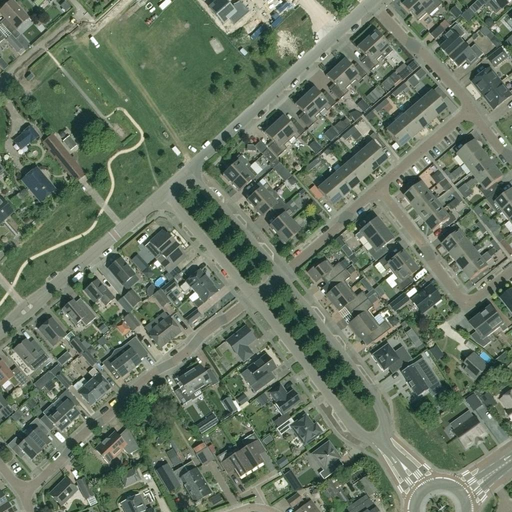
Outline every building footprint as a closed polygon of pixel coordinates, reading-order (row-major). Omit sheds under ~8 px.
[(208,0),(213,5),(207,10),(214,18),(226,7),(224,4),(228,0),(208,0)] [(425,12),(414,0),(409,0),(407,0),(402,5),(418,22),(427,13),(426,11),(425,12)] [(429,0),(414,0),(425,12),(426,11),(433,4),(429,0)] [(488,2),(485,0),(479,0),(470,9),(475,14),(488,2)] [(502,9),(511,0),(493,0),(494,1),(493,2),(498,8),(499,7),(502,9)] [(14,30),(27,18),(13,2),(0,13),(0,14),(9,25),(14,30)] [(70,8),(64,2),(60,6),(65,12),(70,8)] [(214,18),(221,26),(227,21),(232,27),(247,14),(237,2),(229,10),(226,7),(214,18)] [(450,12),(457,20),(463,14),(456,6),(450,12)] [(462,17),(468,24),(476,16),(470,10),(462,17)] [(14,30),(9,25),(5,29),(15,40),(20,36),(14,30)] [(449,59),(465,45),(460,39),(465,34),(456,25),(447,34),(451,39),(441,49),(449,59)] [(445,31),(440,26),(431,35),(435,40),(445,31)] [(369,38),(366,40),(381,57),(384,59),(393,51),(374,31),(368,37),(369,38)] [(25,52),(22,49),(11,36),(6,41),(17,54),(20,57),(25,52)] [(501,44),(495,37),(490,42),(496,49),(501,44)] [(381,57),(366,40),(363,43),(362,42),(356,47),(366,58),(361,62),(370,72),(379,64),(377,61),(381,57)] [(465,45),(449,59),(458,68),(469,58),(474,63),(483,54),(475,45),(470,50),(465,45)] [(501,49),(487,59),(494,68),(508,58),(501,49)] [(335,69),(350,85),(355,81),(358,84),(367,75),(358,66),(353,70),(343,60),(337,65),(338,66),(335,69)] [(407,68),(397,77),(401,82),(411,73),(407,68)] [(350,85),(335,69),(333,71),(332,70),(326,76),(335,86),(330,91),(339,101),(348,92),(346,89),(350,85)] [(483,96),(501,83),(490,69),(472,83),(483,96)] [(417,82),(413,76),(406,81),(412,88),(418,83),(417,82)] [(387,92),(395,85),(388,78),(380,85),(387,92)] [(501,83),(483,96),(494,110),(511,96),(511,94),(511,88),(511,89),(511,88),(511,91),(509,93),(501,83)] [(397,89),(400,92),(406,87),(404,84),(397,89)] [(378,86),(373,91),(379,98),(384,93),(378,86)] [(307,95),(305,97),(320,114),(324,109),(327,112),(336,104),(327,94),(322,99),(312,88),(306,94),(307,95)] [(400,92),(397,89),(391,94),(394,97),(400,92)] [(432,92),(423,100),(436,116),(446,108),(432,92)] [(320,114),(305,97),(302,100),(301,99),(295,104),(305,115),(300,120),(309,129),(318,121),(315,118),(320,114)] [(385,100),(379,105),(382,108),(388,103),(385,100)] [(423,100),(413,108),(427,124),(436,116),(423,100)] [(359,106),(366,112),(371,107),(365,101),(359,106)] [(382,108),(379,105),(373,110),(376,113),(382,108)] [(413,108),(404,116),(418,132),(427,124),(413,108)] [(404,116),(395,123),(409,140),(418,132),(404,116)] [(274,126),(289,142),(294,138),(296,141),(305,132),(296,123),(292,127),(282,117),(276,122),(276,123),(274,126)] [(340,122),(333,128),(339,134),(349,125),(346,121),(342,124),(340,122)] [(409,140),(395,123),(386,131),(400,148),(409,140)] [(289,142),(274,126),(271,128),(270,127),(264,133),(274,143),(269,148),(278,158),(287,149),(284,146),(289,142)] [(17,138),(25,147),(30,143),(30,144),(39,137),(30,127),(22,134),(17,138)] [(347,132),(350,135),(356,130),(353,127),(347,132)] [(326,135),(332,141),(339,134),(333,128),(326,135)] [(350,135),(347,132),(341,137),(344,141),(350,135)] [(52,135),(42,144),(75,184),(85,176),(52,135)] [(77,146),(69,136),(62,142),(70,152),(77,146)] [(385,146),(378,138),(374,141),(381,149),(385,146)] [(315,154),(321,149),(315,142),(309,148),(315,154)] [(464,164),(481,151),(474,142),(457,155),(464,164)] [(329,148),(332,151),(338,146),(335,143),(329,148)] [(372,143),(363,151),(377,167),(386,159),(372,143)] [(332,151),(329,148),(323,153),(325,156),(332,151)] [(271,164),(276,159),(267,149),(262,154),(271,164)] [(377,167),(363,151),(354,159),(368,175),(377,167)] [(488,160),(481,151),(464,164),(472,173),(488,160)] [(246,171),(251,166),(241,156),(240,157),(239,156),(233,161),(234,162),(229,167),(231,168),(223,176),(231,185),(233,184),(232,183),(246,171)] [(258,158),(250,163),(257,173),(264,168),(258,158)] [(317,158),(311,163),(313,167),(319,161),(317,158)] [(354,159),(345,167),(359,183),(368,175),(354,159)] [(495,169),(488,160),(472,173),(479,182),(495,169)] [(280,163),(274,169),(280,175),(286,170),(280,163)] [(313,167),(311,163),(304,169),(307,172),(313,167)] [(359,183),(345,167),(336,174),(350,191),(359,183)] [(36,169),(21,181),(40,203),(55,190),(36,169)] [(502,178),(495,169),(479,182),(483,187),(479,190),(487,200),(496,192),(492,186),(502,178)] [(253,179),(246,171),(232,183),(233,184),(240,192),(253,179)] [(451,175),(450,175),(447,177),(451,182),(459,176),(456,171),(451,175)] [(350,191),(336,174),(326,182),(340,199),(350,191)] [(445,179),(442,182),(439,184),(443,190),(449,185),(445,179)] [(340,199),(326,182),(317,190),(331,206),(340,199)] [(412,205),(428,192),(421,183),(404,196),(412,205)] [(255,209),(269,196),(265,192),(270,188),(266,184),(259,190),(248,201),(255,209)] [(293,211),(309,198),(302,189),(286,201),(293,211)] [(496,192),(487,200),(491,206),(495,203),(502,212),(511,204),(511,190),(501,198),(496,192)] [(432,198),(428,192),(412,205),(419,214),(435,201),(439,198),(436,195),(432,198)] [(14,198),(21,206),(26,201),(20,193),(14,198)] [(273,200),(269,196),(255,209),(263,217),(272,209),(276,213),(285,205),(277,196),(273,200)] [(0,223),(12,213),(1,199),(0,199),(0,223)] [(317,216),(323,211),(314,201),(309,206),(317,216)] [(442,210),(435,201),(419,214),(426,223),(442,210)] [(511,218),(511,204),(502,212),(509,221),(511,218)] [(285,205),(276,213),(280,218),(271,226),(278,235),(292,223),(292,222),(288,218),(293,214),(285,205)] [(484,213),(478,206),(473,210),(479,217),(484,213)] [(447,216),(442,210),(426,223),(433,232),(446,223),(449,226),(456,220),(450,213),(447,216)] [(367,243),(384,229),(376,219),(354,236),(358,241),(363,237),(367,243)] [(294,220),(292,222),(292,223),(278,235),(280,238),(279,238),(284,245),(302,230),(294,220)] [(450,253),(466,241),(454,225),(447,231),(452,237),(442,244),(450,253)] [(384,229),(367,243),(372,248),(367,252),(375,262),(385,254),(381,248),(392,239),(384,229)] [(163,231),(145,247),(152,255),(157,260),(162,255),(175,243),(167,235),(163,231)] [(505,251),(510,248),(504,240),(502,241),(499,243),(505,251)] [(466,241),(450,253),(457,262),(473,250),(466,241)] [(162,255),(157,260),(161,265),(168,273),(186,257),(182,253),(183,252),(175,243),(162,255)] [(349,258),(353,254),(346,245),(341,249),(349,258)] [(478,246),(473,250),(457,262),(464,271),(480,258),(476,253),(481,250),(478,246)] [(491,258),(496,254),(492,249),(487,253),(491,258)] [(392,275),(410,261),(408,258),(409,257),(404,251),(392,260),(388,254),(378,263),(385,272),(388,270),(392,275)] [(487,268),(480,258),(464,271),(471,281),(487,268)] [(122,285),(135,275),(121,259),(109,270),(122,285)] [(344,260),(340,264),(344,270),(349,266),(344,260)] [(328,284),(345,271),(340,264),(334,269),(328,261),(319,268),(318,266),(309,273),(317,283),(323,278),(328,284)] [(412,264),(410,261),(392,275),(396,280),(393,282),(401,292),(411,284),(407,279),(418,270),(413,263),(412,264)] [(148,267),(144,262),(138,268),(142,272),(148,267)] [(195,293),(210,281),(206,276),(205,277),(200,271),(180,288),(184,293),(190,288),(195,293)] [(345,271),(328,284),(329,285),(334,291),(327,296),(333,304),(351,290),(345,283),(351,278),(345,271)] [(105,306),(114,298),(106,289),(106,290),(97,280),(84,291),(94,303),(99,299),(105,306)] [(165,295),(178,285),(173,280),(161,290),(165,295)] [(210,281),(195,293),(199,298),(193,304),(198,309),(218,292),(213,286),(214,285),(210,281)] [(430,286),(411,301),(421,314),(440,299),(430,286)] [(123,298),(132,309),(141,301),(132,290),(123,298)] [(162,307),(169,302),(160,290),(153,296),(162,307)] [(351,290),(333,304),(340,312),(346,307),(351,313),(373,296),(372,296),(375,293),(373,291),(372,292),(370,290),(369,291),(368,290),(363,294),(363,293),(357,298),(351,290)] [(511,290),(510,292),(509,290),(502,296),(503,297),(501,299),(511,313),(511,290)] [(171,292),(166,297),(176,308),(181,304),(171,292)] [(403,295),(389,306),(393,310),(396,307),(398,309),(408,301),(403,295)] [(373,296),(351,313),(352,314),(352,313),(357,320),(350,325),(356,333),(374,319),(368,312),(374,307),(372,305),(377,301),(373,296)] [(128,314),(133,310),(122,298),(118,302),(128,314)] [(81,310),(72,300),(62,309),(75,324),(80,320),(85,326),(96,317),(86,306),(81,310)] [(491,307),(480,316),(493,333),(500,328),(503,332),(508,329),(491,307)] [(189,325),(201,316),(197,310),(185,320),(189,325)] [(132,331),(139,325),(130,314),(123,319),(132,331)] [(493,333),(480,316),(469,324),(478,335),(473,339),(476,343),(483,348),(491,342),(487,337),(493,333)] [(393,327),(398,322),(394,317),(388,321),(393,327)] [(38,330),(53,346),(66,335),(51,318),(38,330)] [(168,318),(158,326),(170,341),(180,333),(168,318)] [(379,327),(374,319),(356,333),(362,341),(369,336),(374,343),(391,329),(385,322),(379,327)] [(99,329),(103,334),(108,330),(103,325),(99,329)] [(170,341),(158,326),(148,334),(159,349),(170,341)] [(248,346),(256,340),(245,327),(226,342),(237,355),(243,363),(253,355),(248,349),(248,346)] [(80,356),(86,350),(76,338),(68,344),(79,357),(80,356)] [(122,348),(114,351),(130,371),(141,363),(134,355),(142,348),(134,338),(122,348)] [(49,359),(41,350),(42,349),(34,340),(25,347),(22,343),(14,350),(28,366),(32,371),(34,372),(49,359)] [(388,346),(374,357),(384,371),(405,356),(401,349),(394,354),(388,346)] [(433,356),(439,352),(436,346),(429,351),(433,356)] [(69,347),(60,356),(66,363),(76,354),(69,347)] [(86,350),(87,351),(90,355),(94,351),(91,347),(86,350)] [(87,351),(86,350),(80,356),(92,368),(97,363),(90,355),(86,351),(87,351)] [(130,371),(114,351),(110,357),(102,364),(109,373),(114,370),(121,379),(130,371)] [(474,354),(465,364),(468,367),(465,371),(475,381),(488,367),(474,354)] [(252,376),(245,381),(250,388),(255,394),(268,385),(263,378),(276,369),(266,356),(247,370),(252,376)] [(65,363),(61,358),(56,361),(61,366),(65,363)] [(401,372),(417,398),(428,390),(438,383),(424,361),(414,368),(412,365),(401,372)] [(1,362),(0,362),(0,385),(1,387),(8,381),(15,388),(20,384),(22,386),(28,381),(16,367),(10,372),(1,362)] [(56,375),(62,370),(58,365),(52,370),(56,375)] [(189,373),(199,390),(209,383),(212,387),(218,383),(210,370),(204,373),(200,366),(189,373)] [(88,384),(101,398),(105,394),(104,394),(110,388),(99,375),(93,369),(88,374),(93,379),(88,384)] [(55,378),(66,391),(72,386),(60,373),(55,378)] [(199,390),(189,373),(177,380),(182,388),(176,391),(185,405),(191,401),(188,397),(199,390)] [(101,398),(88,384),(83,389),(77,383),(72,388),(78,393),(89,407),(95,401),(96,402),(101,398)] [(284,416),(301,403),(292,392),(288,396),(280,386),(269,394),(276,404),(275,405),(284,416)] [(60,404),(62,406),(57,410),(70,424),(80,415),(74,409),(79,404),(67,391),(58,399),(61,402),(60,404)] [(511,391),(500,400),(508,411),(506,413),(511,421),(511,391)] [(481,398),(486,405),(493,399),(488,392),(481,398)] [(244,394),(236,400),(241,406),(238,408),(241,411),(250,404),(248,402),(249,401),(244,394)] [(267,402),(266,400),(268,399),(264,394),(257,400),(262,406),(267,402)] [(13,413),(6,405),(7,405),(0,395),(0,412),(5,419),(13,413)] [(473,396),(466,401),(472,409),(479,404),(473,396)] [(35,406),(30,401),(26,405),(31,410),(35,406)] [(50,432),(55,427),(61,433),(70,424),(57,410),(52,404),(42,413),(45,416),(39,421),(50,432)] [(235,406),(227,411),(230,415),(238,410),(235,406)] [(19,419),(15,414),(10,418),(15,423),(19,419)] [(213,415),(196,427),(201,435),(219,423),(213,415)] [(320,436),(320,433),(320,431),(319,430),(317,428),(316,427),(313,427),(305,416),(294,424),(291,420),(276,430),(281,436),(291,429),(304,447),(320,436)] [(486,435),(474,418),(454,432),(466,449),(474,443),(475,445),(481,441),(480,439),(486,435)] [(28,427),(33,432),(28,438),(40,452),(50,443),(44,437),(49,433),(36,419),(28,427)] [(127,428),(118,437),(114,433),(108,439),(105,439),(95,449),(102,456),(101,457),(107,464),(123,450),(128,455),(139,450),(127,428)] [(239,453),(251,472),(263,464),(257,455),(264,451),(254,435),(241,442),(246,449),(239,453)] [(40,452),(28,438),(21,444),(16,438),(7,446),(18,457),(23,452),(31,461),(40,452)] [(331,467),(340,460),(329,444),(312,456),(324,472),(319,475),(324,481),(335,473),(331,467)] [(171,447),(181,464),(184,462),(178,452),(179,452),(174,445),(171,447)] [(206,449),(195,455),(203,467),(214,461),(207,448),(206,449)] [(166,454),(174,468),(180,464),(172,450),(166,454)] [(251,472),(239,453),(228,460),(224,453),(216,458),(226,473),(233,469),(239,479),(251,472)] [(280,470),(289,464),(284,457),(276,463),(280,470)] [(183,467),(202,499),(211,494),(196,469),(192,462),(183,467)] [(202,499),(183,467),(173,473),(168,464),(155,472),(169,494),(183,485),(194,504),(202,499)] [(125,488),(140,481),(134,469),(119,477),(125,488)] [(291,471),(283,476),(294,492),(303,490),(291,471)] [(377,492),(367,476),(357,483),(368,498),(377,492)] [(346,509),(347,511),(377,511),(373,506),(369,500),(368,500),(366,496),(350,506),(348,503),(349,502),(340,490),(343,488),(337,477),(325,483),(328,488),(321,493),(335,511),(343,511),(340,508),(345,505),(347,508),(346,509)] [(76,483),(85,501),(94,497),(85,478),(76,483)] [(49,495),(61,506),(77,490),(65,479),(49,495)] [(313,491),(311,495),(314,499),(319,498),(320,494),(317,490),(313,491)] [(286,501),(291,509),(302,501),(297,494),(286,501)] [(139,495),(121,504),(124,511),(153,511),(152,509),(147,511),(139,495)] [(303,502),(297,506),(299,510),(296,511),(318,511),(311,502),(306,505),(303,502)]
